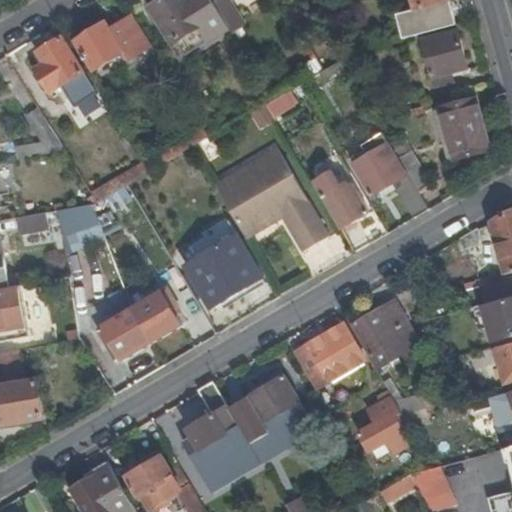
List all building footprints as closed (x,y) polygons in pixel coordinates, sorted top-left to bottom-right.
[(207,24),(192,0),(163,0),(151,8),(174,45),(207,24)] [(213,0),(214,1),(245,50),(252,46),(246,36),(249,34),(244,28),(250,24),(234,0),(213,0)] [(405,40),(458,25),(451,0),(413,0),(416,10),(398,15),(405,40)] [(130,61),(154,46),(135,16),(112,30),(126,53),(130,61)] [(96,71),(126,53),(112,30),(107,23),(78,42),(96,71)] [(460,32),(425,42),(437,87),(455,83),(452,72),(470,67),(460,32)] [(63,38),(39,54),(46,65),(37,70),(52,93),(84,72),(63,38)] [(343,61),(327,70),(316,76),(324,88),(350,73),(343,61)] [(267,106),(272,115),(274,118),(284,113),(277,100),(276,100),(267,106)] [(453,146),(456,161),(492,150),(479,100),(435,112),(445,148),(453,146)] [(17,160),(65,151),(40,111),(28,119),(43,143),(15,148),(17,160)] [(145,163),(151,173),(163,166),(193,148),(211,138),(205,129),(145,163)] [(394,149),(419,193),(431,186),(406,142),(394,149)] [(395,185),(415,219),(429,211),(419,193),(394,149),(391,144),(373,154),(371,150),(366,152),(369,156),(354,166),(373,197),(395,185)] [(449,162),(456,161),(453,146),(445,148),(449,162)] [(278,150),(216,187),(247,240),(284,219),(304,253),(330,238),(278,150)] [(92,194),(99,204),(130,186),(151,173),(145,163),(92,194)] [(322,199),(342,232),(371,214),(358,192),(349,197),(343,187),(322,199)] [(70,254),(106,241),(93,203),(57,215),(70,254)] [(511,212),(494,223),(507,273),(511,271),(511,212)] [(50,231),(47,213),(19,218),(22,236),(50,231)] [(474,231),(462,239),(464,249),(478,245),(474,231)] [(215,252),(240,294),(265,280),(240,237),(215,252)] [(0,289),(4,289),(25,285),(23,275),(8,277),(2,241),(0,241),(0,289)] [(213,310),(240,294),(215,252),(188,267),(213,310)] [(479,286),(484,304),(511,296),(511,285),(510,286),(509,278),(479,286)] [(0,342),(33,337),(25,285),(4,289),(4,294),(0,294),(0,342)] [(164,293),(134,311),(153,345),(184,327),(164,293)] [(511,335),(511,300),(485,307),(493,341),(511,335)] [(419,348),(393,303),(354,326),(381,370),(419,348)] [(153,345),(134,311),(104,329),(124,362),(153,345)] [(345,324),(296,353),(318,389),(330,382),(320,364),(343,352),(353,370),(367,362),(345,324)] [(93,334),(82,340),(103,375),(114,369),(93,334)] [(511,345),(496,349),(501,367),(505,383),(511,381),(511,345)] [(26,384),(20,351),(0,354),(0,405),(3,426),(46,418),(40,382),(26,384)] [(320,364),(330,382),(353,370),(343,352),(320,364)] [(505,383),(501,367),(491,370),(495,386),(505,383)] [(231,408),(252,444),(301,414),(305,422),(311,418),(282,369),(261,382),(265,389),(231,408)] [(216,383),(200,393),(215,416),(191,430),(211,465),(242,446),(252,463),(260,458),(252,444),(231,408),(216,383)] [(511,395),(491,401),(499,431),(511,427),(511,395)] [(399,407),(404,415),(434,406),(430,398),(408,405),(399,407)] [(371,410),(403,467),(423,456),(404,415),(399,407),(395,399),(388,402),(371,410)] [(511,511),(511,447),(508,449),(511,461),(511,491),(490,497),(493,511),(511,511)] [(194,511),(208,511),(173,453),(130,478),(141,497),(155,490),(162,502),(182,490),(194,511)] [(403,467),(407,476),(412,473),(429,469),(423,456),(403,467)] [(429,469),(412,473),(432,510),(454,505),(444,465),(429,469)] [(138,511),(137,509),(114,470),(99,479),(97,476),(74,490),(87,511),(138,511)] [(310,511),(305,502),(291,511),(310,511)]
